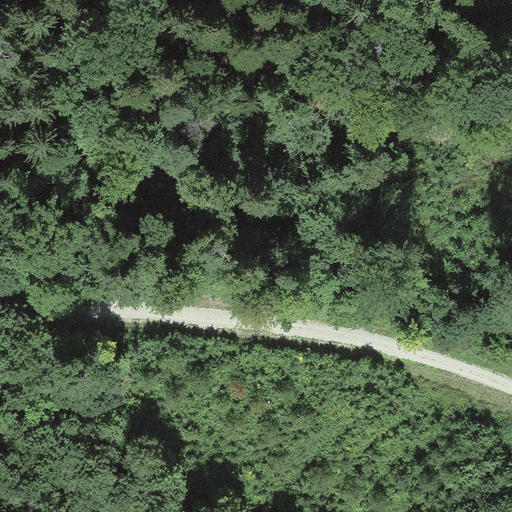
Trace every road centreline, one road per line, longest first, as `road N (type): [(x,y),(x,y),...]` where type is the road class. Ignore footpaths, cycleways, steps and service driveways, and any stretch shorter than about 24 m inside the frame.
road 1 (track): [(15,301),(33,218),(54,183),(139,102),(221,65),(344,40),(477,0)]
road 2 (track): [(0,299),(394,343),(511,389)]
